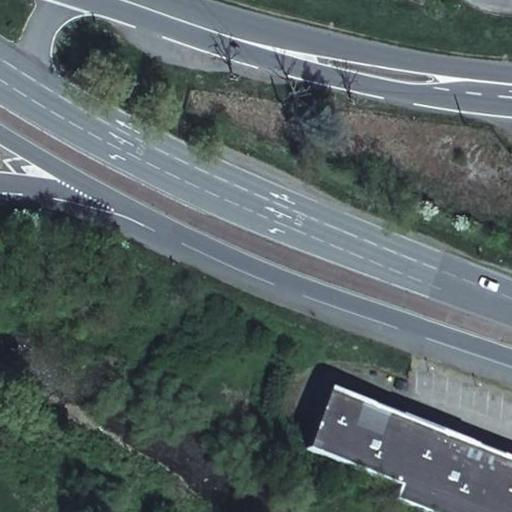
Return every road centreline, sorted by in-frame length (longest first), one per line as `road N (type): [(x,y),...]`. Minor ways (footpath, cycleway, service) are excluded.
road 1 (secondary): [(511,298),(189,176),(81,116)]
road 2 (secondary): [(111,198),(329,299),(511,358)]
road 3 (primary): [(128,1),(312,58),(511,90)]
road 4 (primary): [(81,116),(31,60),(33,43),(60,4),(128,1)]
road 5 (secondary): [(0,133),(111,198)]
